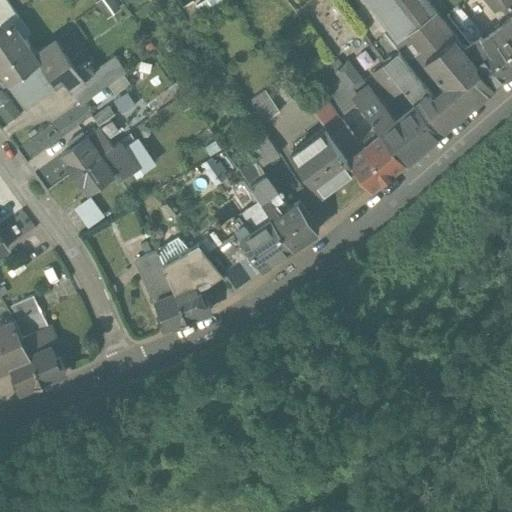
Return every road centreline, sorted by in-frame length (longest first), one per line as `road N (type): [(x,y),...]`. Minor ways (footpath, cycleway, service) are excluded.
road 1 (residential): [(511,103),(287,286),(199,343),(124,375)]
road 2 (residential): [(0,153),(61,245),(124,375)]
road 3 (residential): [(124,375),(0,421)]
